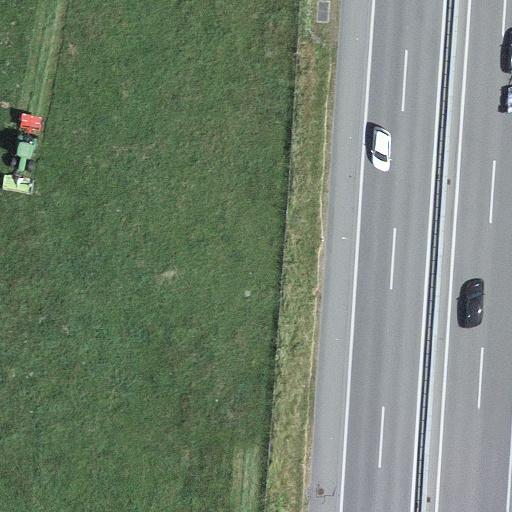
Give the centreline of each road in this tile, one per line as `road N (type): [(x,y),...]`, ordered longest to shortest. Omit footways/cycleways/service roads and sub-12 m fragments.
road 1 (motorway): [(408,0),(375,511)]
road 2 (motorway): [(474,511),(506,0)]
